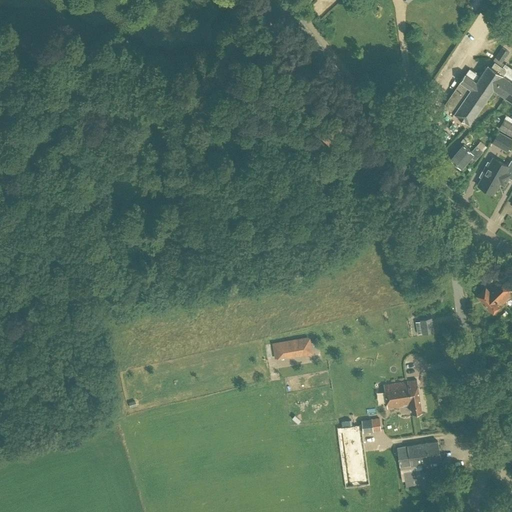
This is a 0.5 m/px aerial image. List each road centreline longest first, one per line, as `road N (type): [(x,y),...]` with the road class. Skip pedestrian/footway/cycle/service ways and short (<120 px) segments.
road 1 (track): [(0,296),(285,256),(349,218),(378,172),(386,140)]
road 2 (track): [(0,50),(131,75),(342,148),(383,151)]
road 3 (residential): [(511,488),(489,459),(457,302),(455,271),(475,230)]
road 4 (tertiary): [(397,153),(276,0)]
road 5 (residential): [(500,7),(397,153)]
